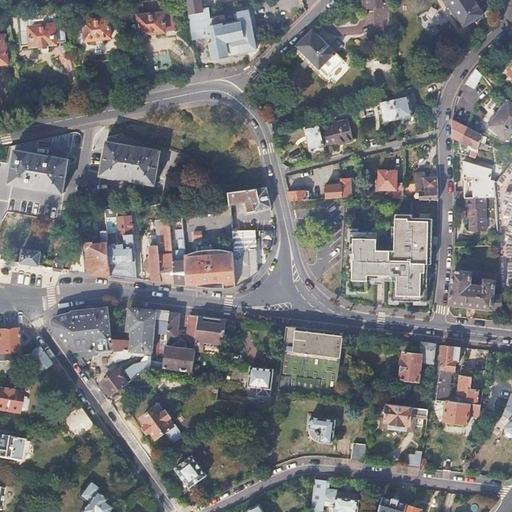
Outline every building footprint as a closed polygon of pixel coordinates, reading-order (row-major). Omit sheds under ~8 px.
[(189,13),(193,38),(211,35),(215,56),(257,48),(249,10),(239,12),(240,23),(226,26),(224,15),(209,18),(207,7),(203,7),(201,0),(188,0),(190,12),(189,13)] [(363,0),(365,8),(366,7),(366,12),(376,12),(376,7),(377,7),(376,0),(363,0)] [(448,0),(465,26),(485,14),(476,0),(448,0)] [(436,7),(419,16),(429,35),(446,25),(436,7)] [(64,9),(20,13),(23,44),(33,43),(34,49),(61,46),(61,41),(68,40),(64,9)] [(164,12),(139,14),(140,32),(164,30),(164,12)] [(240,23),(239,12),(224,15),(226,26),(240,23)] [(108,18),(84,22),(86,40),(111,36),(108,18)] [(317,34),(301,51),(331,82),(348,66),(317,34)] [(0,63),(8,62),(6,35),(0,35),(0,63)] [(482,76),(475,69),(465,83),(475,89),(482,76)] [(357,105),(361,104),(371,101),(366,87),(359,90),(353,92),(357,105)] [(395,99),(399,118),(413,115),(408,88),(395,92),(395,97),(395,99)] [(380,97),(381,101),(395,97),(395,92),(380,97)] [(490,97),(503,110),(509,103),(496,92),(490,97)] [(385,121),(399,118),(395,99),(395,97),(381,101),(385,121)] [(509,103),(503,110),(490,124),(505,139),(511,132),(511,101),(509,103)] [(355,106),(359,119),(365,117),(361,104),(357,105),(355,106)] [(320,124),(324,144),(339,141),(339,144),(353,141),(349,117),(320,124)] [(310,147),(324,144),(320,124),(318,118),(304,123),(310,147)] [(482,134),(453,119),(453,121),(453,132),(453,137),(474,147),(470,156),(476,158),(479,151),(481,142),(482,134)] [(161,150),(107,140),(101,175),(155,184),(161,150)] [(63,191),(69,158),(16,149),(9,183),(63,191)] [(495,182),(496,181),(489,179),(492,168),(464,161),(465,191),(456,191),(456,196),(456,198),(466,198),(487,197),(496,197),(495,182)] [(398,197),(403,198),(403,182),(398,182),(398,169),(379,169),(378,189),(394,190),(394,197),(398,197)] [(422,198),(439,199),(438,176),(426,176),(426,174),(417,175),(418,192),(421,193),(422,198)] [(327,197),(345,195),(346,196),(359,194),(357,177),(342,178),(342,184),(326,185),(327,197)] [(272,207),(267,186),(230,192),(230,204),(247,201),(249,212),(272,207)] [(288,191),(290,201),(310,199),(310,190),(288,191)] [(487,197),(466,198),(466,208),(470,208),(470,216),(471,230),(488,228),(487,197)] [(108,230),(111,274),(137,277),(132,215),(118,216),(120,242),(118,242),(117,233),(113,231),(112,226),(107,227),(108,230)] [(185,254),(182,215),(177,216),(179,251),(173,251),(175,282),(187,284),(185,254)] [(152,279),(175,282),(173,251),(170,218),(156,220),(157,234),(149,234),(146,251),(148,253),(151,253),(151,258),(147,258),(144,261),(147,273),(152,273),(152,279)] [(90,268),(94,272),(111,274),(108,230),(101,230),(102,243),(92,244),(91,243),(86,243),(86,249),(88,249),(90,268)] [(195,230),(195,238),(203,238),(202,230),(195,230)] [(255,230),(233,230),(236,257),(236,283),(236,285),(247,280),(254,274),(258,270),(258,253),(256,253),(255,230)] [(382,251),(369,249),(368,260),(381,262),(381,263),(392,265),(393,260),(409,262),(409,261),(419,262),(420,249),(410,248),(410,247),(395,244),(395,242),(384,241),(382,251)] [(23,248),(21,262),(39,265),(41,251),(23,248)] [(185,254),(187,284),(198,283),(198,285),(225,287),(232,286),(232,283),(236,283),(234,251),(218,252),(218,249),(196,251),(196,254),(185,254)] [(54,260),(53,267),(61,268),(63,269),(64,261),(54,260)] [(473,271),(455,269),(450,302),(503,308),(503,295),(495,294),(496,274),(486,272),(484,286),(472,285),(473,271)] [(106,307),(56,317),(55,318),(53,323),(75,354),(90,356),(91,352),(97,352),(97,349),(113,350),(115,351),(114,354),(115,354),(116,356),(111,356),(114,362),(128,357),(131,351),(130,351),(129,348),(144,349),(143,357),(133,362),(125,369),(126,370),(123,372),(127,379),(131,375),(133,378),(151,367),(152,366),(152,361),(153,346),(154,335),(156,310),(130,307),(127,340),(118,339),(114,339),(111,339),(106,307)] [(170,311),(156,310),(154,335),(162,335),(161,339),(159,338),(158,347),(157,358),(161,359),(160,362),(152,361),(152,366),(161,372),(163,373),(164,367),(170,311)] [(179,313),(170,311),(164,367),(192,370),(198,315),(190,314),(187,338),(190,348),(170,346),(172,336),(177,337),(179,313)] [(235,335),(237,320),(227,318),(225,334),(235,335)] [(287,326),(280,389),(338,396),(339,382),(337,382),(343,332),(287,326)] [(10,329),(0,329),(0,360),(19,359),(18,345),(20,345),(20,338),(17,336),(17,328),(10,329)] [(437,343),(425,342),(423,352),(405,350),(402,377),(420,380),(422,360),(435,362),(437,343)] [(443,344),(439,379),(446,381),(447,375),(450,376),(451,367),(455,368),(457,358),(454,357),(455,351),(463,352),(465,347),(443,344)] [(158,347),(153,346),(152,361),(160,362),(161,359),(157,358),(158,347)] [(30,361),(39,374),(52,365),(39,347),(31,352),(30,361)] [(152,366),(151,367),(147,373),(156,379),(161,372),(152,366)] [(274,369),(251,366),(248,386),(259,386),(259,394),(271,395),(274,369)] [(101,380),(109,394),(126,383),(117,368),(101,380)] [(485,382),(486,369),(477,368),(477,380),(485,382)] [(452,398),(483,405),(484,391),(472,389),(474,377),(463,375),(459,395),(453,393),(452,398)] [(12,391),(5,390),(4,391),(0,390),(0,408),(18,412),(18,410),(20,395),(21,393),(12,392),(12,391)] [(511,394),(503,415),(511,420),(504,430),(506,435),(509,438),(511,437),(511,394)] [(27,396),(20,395),(18,410),(25,411),(28,409),(30,398),(27,396)] [(472,413),(482,414),(483,405),(452,398),(450,398),(447,418),(470,422),(472,413)] [(80,434),(91,449),(104,437),(79,401),(64,417),(73,429),(88,418),(92,425),(80,434)] [(430,408),(389,403),(388,420),(411,423),(413,414),(417,413),(417,416),(429,418),(430,408)] [(164,409),(147,422),(161,441),(177,430),(172,423),(175,422),(170,414),(167,416),(164,409)] [(309,428),(314,429),(315,430),(318,434),(320,434),(320,440),(333,441),(336,419),(311,416),(309,428)] [(0,456),(22,460),(25,438),(2,434),(1,438),(0,437),(0,456)] [(354,441),(351,459),(365,460),(367,443),(354,441)] [(409,453),(408,466),(421,467),(424,450),(416,449),(416,454),(409,453)] [(206,474),(192,455),(176,467),(190,485),(206,474)] [(315,511),(321,509),(321,510),(324,510),(326,500),(334,500),(334,502),(330,502),(330,510),(333,510),(333,511),(357,511),(359,499),(350,498),(345,498),(336,496),(338,488),(330,487),(329,477),(328,479),(317,478),(310,511),(315,511)] [(79,511),(106,511),(109,508),(102,502),(104,499),(95,492),(80,511),(79,511)] [(405,511),(407,504),(399,502),(400,500),(393,498),(392,500),(384,498),(382,499),(380,509),(390,511),(405,511)] [(244,511),(264,511),(260,503),(244,511)]
